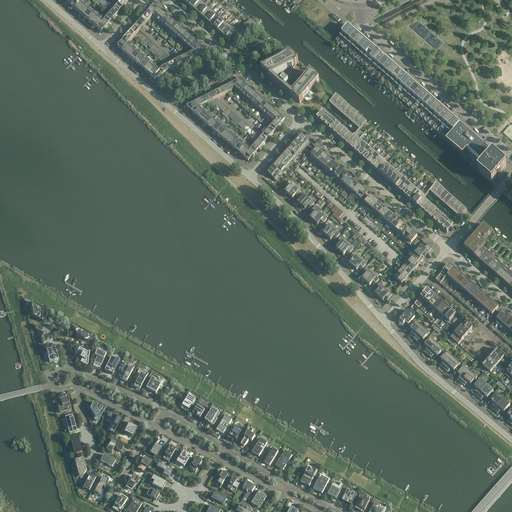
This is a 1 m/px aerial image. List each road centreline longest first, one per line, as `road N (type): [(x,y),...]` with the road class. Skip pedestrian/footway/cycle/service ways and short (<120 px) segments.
road 1 (residential): [(511,156),(365,27),(359,1)]
road 2 (residential): [(300,119),(448,249)]
road 3 (residential): [(383,322),(250,177)]
road 4 (residential): [(250,177),(102,48)]
road 5 (residential): [(163,0),(300,119)]
road 6 (residential): [(511,440),(383,322)]
